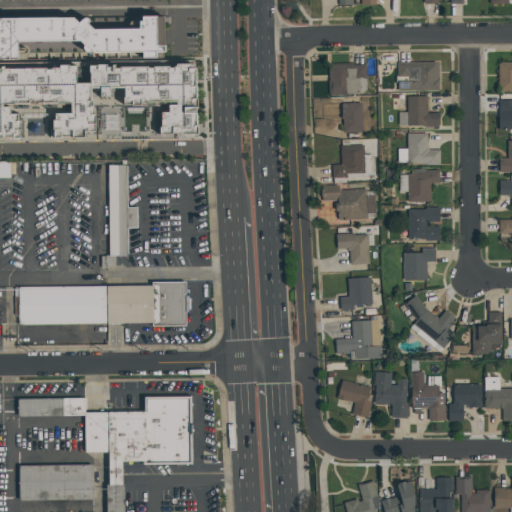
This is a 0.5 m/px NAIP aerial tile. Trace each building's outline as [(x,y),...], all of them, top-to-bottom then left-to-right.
[(139,56),(93,57),(76,44),(13,45),(13,61),(0,61),(0,22),(84,21),(100,33),(139,32),(138,20),(160,19),(161,56),(155,56),(155,60),(139,61),(139,56)] [(395,64),(437,63),(437,91),(396,92),(395,64)] [(496,64),(511,63),(511,92),(497,93),(496,64)] [(327,67),(364,67),(365,94),(327,95),(327,67)] [(0,74),(41,73),(41,74),(51,74),(51,73),(55,73),(55,70),(65,70),(65,71),(73,71),(73,78),(72,78),(72,89),(87,88),(86,77),(85,78),(85,71),(93,70),(93,69),(103,69),(103,71),(108,71),(108,70),(111,70),(111,72),(118,72),(117,71),(144,70),(144,72),(151,72),(151,70),(165,70),(165,72),(171,72),(171,70),(172,70),(172,68),(188,68),(188,72),(192,72),(192,91),(192,104),(193,103),(193,112),(192,112),(192,118),(192,131),(194,131),(194,139),(178,139),(177,139),(177,138),(174,138),(169,138),(169,139),(156,140),(156,132),(158,132),(158,117),(165,117),(165,110),(173,110),(173,106),(144,107),(143,107),(143,109),(120,110),(120,102),(121,102),(121,92),(106,92),(106,102),(97,102),(96,92),(86,92),(87,111),(90,110),(90,119),(91,119),(91,129),(90,129),(91,137),(84,137),(84,136),(81,136),(81,142),(62,143),(62,141),(57,142),(47,142),(47,132),(49,132),(49,125),(51,125),(51,119),(68,118),(67,108),(10,109),(10,110),(5,110),(5,112),(5,119),(14,119),(14,126),(16,126),(17,145),(0,145),(0,74)] [(425,97),(425,113),(437,112),(437,128),(406,128),(405,98),(425,97)] [(496,101),(511,100),(511,130),(497,130),(496,101)] [(327,103),(360,103),(360,133),(342,133),(341,117),(328,118),(327,103)] [(427,133),(407,134),(407,149),(398,149),(398,161),(408,161),(408,164),(439,164),(439,150),(427,150),(427,133)] [(506,142),(511,141),(511,173),(497,174),(497,159),(506,159),(506,142)] [(338,147),(361,145),(363,173),(345,174),(345,177),(332,178),(331,166),(339,165),(338,147)] [(108,254),(127,254),(127,228),(136,227),(136,207),(127,207),(126,165),(107,165),(108,254)] [(437,171),(437,183),(428,183),(429,202),(406,202),(406,171),(437,171)] [(497,183),(511,182),(511,212),(509,213),(509,195),(498,195),(497,183)] [(363,190),(365,219),(336,220),(335,201),(319,202),(319,187),(336,186),(337,191),(363,190)] [(407,240),(406,210),(423,210),(423,208),(437,208),(438,223),(426,223),(427,227),(438,227),(438,240),(407,240)] [(497,220),(511,220),(511,250),(511,234),(497,234),(497,220)] [(335,250),(334,235),(352,234),(353,236),(365,235),(367,264),(348,265),(347,249),(335,250)] [(401,254),(420,254),(420,249),(433,249),(433,262),(425,263),(425,279),(401,280),(401,254)] [(345,278),(369,277),(370,303),(353,305),(353,309),(340,310),(339,296),(347,296),(345,278)] [(12,284),(15,324),(186,325),(186,280),(12,284)] [(402,303),(415,294),(425,310),(436,318),(445,309),(452,317),(444,326),(453,335),(442,348),(412,323),(414,320),(402,303)] [(500,312),(500,354),(470,354),(470,325),(486,325),(486,312),(500,312)] [(350,321),(369,320),(371,346),(378,346),(379,357),(349,358),(349,353),(335,354),(334,339),(351,338),(350,321)] [(390,372),(390,384),(395,384),(396,378),(406,378),(406,417),(390,417),(390,404),(373,403),(373,372),(390,372)] [(410,372),(422,372),(422,385),(426,385),(426,376),(439,376),(439,392),(443,392),(443,421),(427,421),(427,408),(411,408),(410,372)] [(483,409),(483,377),(498,376),(498,388),(511,388),(511,420),(501,421),(501,408),(483,409)] [(341,379),(369,386),(365,401),(370,402),(366,418),(351,414),(353,403),(336,398),(339,388),(341,379)] [(446,420),(446,406),(453,406),(452,384),(479,384),(479,407),(462,407),(462,420),(446,420)] [(17,416),(84,415),(84,398),(16,399),(17,416)] [(123,511),(123,462),(189,462),(189,398),(144,398),(144,412),(83,412),(84,452),(107,452),(107,506),(106,506),(106,511),(123,511)] [(93,465),(18,466),(19,501),(93,500),(93,465)] [(417,511),(417,489),(435,489),(435,477),(451,477),(451,509),(439,509),(439,511),(417,511)] [(455,477),(469,477),(469,493),(474,493),(474,490),(488,490),(488,511),(459,511),(459,494),(455,494),(455,477)] [(493,488),(509,488),(509,477),(511,477),(511,507),(493,508),(493,488)] [(345,511),(342,502),(356,498),(357,501),(361,500),(356,484),(372,480),(380,511),(345,511)] [(409,480),(415,499),(411,500),(415,511),(412,511),(383,511),(380,502),(399,495),(395,484),(409,480)]
